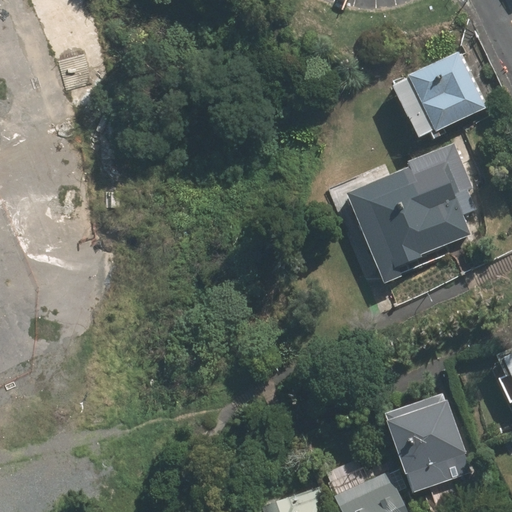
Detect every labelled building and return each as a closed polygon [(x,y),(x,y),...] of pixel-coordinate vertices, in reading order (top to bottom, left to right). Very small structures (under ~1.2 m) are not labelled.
[(487,111),(457,54),(391,88),(421,145),(487,111)] [(402,172),(341,196),(381,294),(402,285),(396,270),(469,241),(454,202),(477,193),(456,140),(399,163),(402,172)] [(511,347),(497,355),(511,386),(511,347)] [(478,472),(451,390),(386,411),(413,493),(478,472)] [(407,511),(388,472),(326,501),(331,511),(407,511)] [(323,511),(316,489),(260,507),(261,511),(323,511)]
